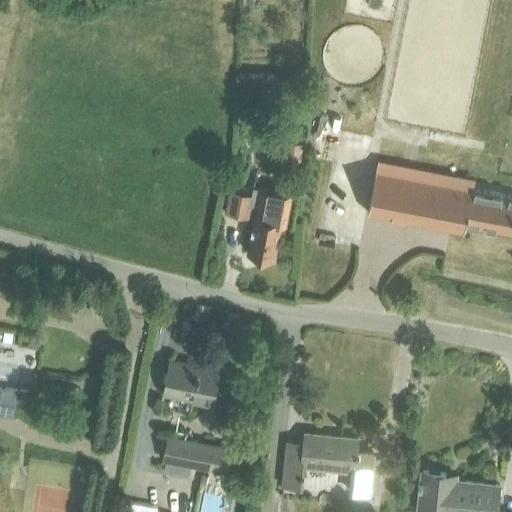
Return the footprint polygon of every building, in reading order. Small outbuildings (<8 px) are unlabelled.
[(301,161),(303,144),(289,142),(287,160),(301,161)] [(377,170),(376,169),(367,213),(464,231),(465,223),(511,232),(511,195),(472,188),(458,185),(439,182),(377,170)] [(293,193),(253,186),(251,194),(231,190),(227,212),(254,218),(248,252),(275,257),(281,224),(287,225),(293,193)] [(213,403),(219,369),(170,359),(164,389),(192,395),(191,399),(213,403)] [(31,391),(0,386),(0,414),(14,417),(17,399),(29,401),(31,391)] [(301,486),(302,470),(303,464),(350,469),(348,493),(367,495),(372,451),(357,449),(358,438),(306,433),(304,443),(292,441),(288,469),(287,484),(301,486)] [(232,448),(167,435),(162,458),(227,471),(232,448)] [(423,470),(418,511),(496,511),(500,485),(445,479),(446,473),(423,470)]
